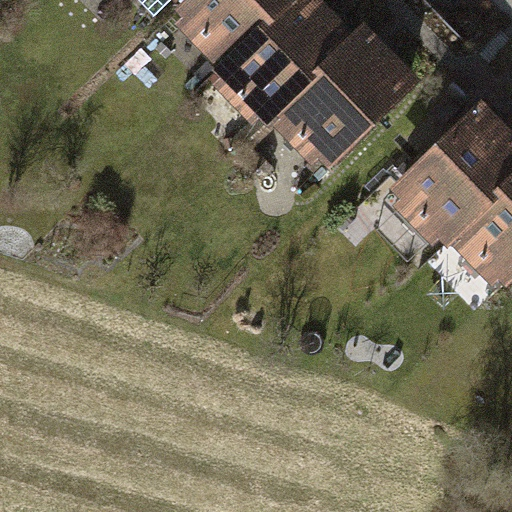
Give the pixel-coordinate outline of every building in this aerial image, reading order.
[(143,0),(164,21),(186,0),(143,0)] [(155,30),(207,83),(289,4),(292,0),(186,0),(164,21),(155,30)] [(194,95),(246,148),(256,138),(340,57),(289,4),(207,83),(194,95)] [(256,138),(308,191),(402,99),(351,47),(340,57),(256,138)] [(364,212),(415,265),(426,255),(510,174),(458,121),(364,212)] [(426,255),(477,308),(488,298),(511,274),(511,171),(510,174),(426,255)] [(511,274),(488,298),(511,323),(511,274)]
